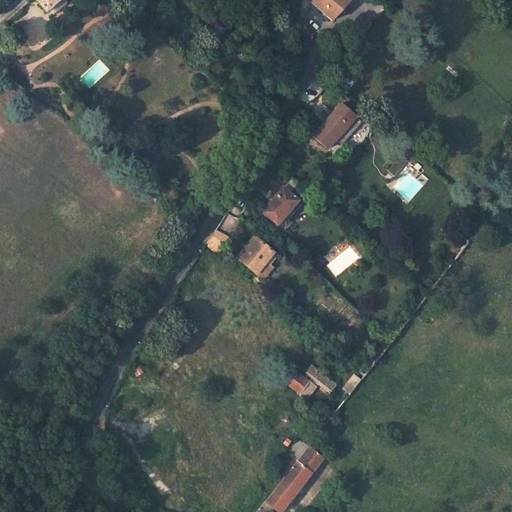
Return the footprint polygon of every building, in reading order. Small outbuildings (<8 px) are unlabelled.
[(35,0),(46,13),(49,11),(61,0),(35,0)] [(61,0),(49,11),(53,16),(67,4),(63,0),(61,0)] [(306,0),(333,22),(351,0),(350,0),(306,0)] [(0,25),(0,32),(4,35),(6,36),(10,29),(2,24),(0,25)] [(315,71),(313,83),(326,88),(332,81),(317,68),(315,71)] [(339,104),(311,136),(325,148),(333,139),(339,145),(359,121),(339,104)] [(264,154),(269,159),(272,161),(273,160),(279,164),(286,153),(271,144),(264,154)] [(392,175),(406,159),(398,152),(384,168),(392,175)] [(263,171),(272,179),(281,168),(272,161),(269,159),(263,171)] [(261,214),(275,226),(281,219),(285,222),(300,205),(282,190),(261,214)] [(228,238),(215,230),(205,245),(217,256),(228,238)] [(254,274),(264,262),(267,265),(275,255),(254,237),(236,258),(254,274)] [(261,280),(270,268),(267,265),(264,262),(254,274),(261,280)] [(286,380),(298,390),(307,378),(296,369),(286,380)] [(348,380),(354,385),(359,379),(353,374),(348,380)] [(341,388),(348,393),(354,385),(348,380),(341,388)] [(334,410),(329,406),(315,424),(320,428),(334,410)] [(265,500),(273,507),(279,511),(280,511),(323,456),(308,446),(297,460),(294,458),(281,476),(284,478),(267,499),(266,499),(265,500)] [(269,511),(273,507),(265,500),(256,511),(269,511)]
